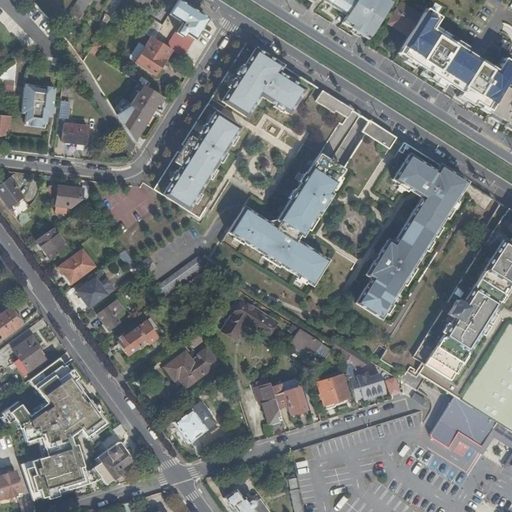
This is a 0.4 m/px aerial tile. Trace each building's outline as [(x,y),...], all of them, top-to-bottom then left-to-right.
[(78,0),(58,32),(62,37),(73,20),(78,23),(92,0),(117,0),(121,3),(123,0),(78,0)] [(129,0),(145,9),(148,4),(150,0),(129,0)] [(160,0),(150,0),(148,4),(156,8),(160,0)] [(323,0),(321,3),(344,18),(354,4),(356,0),(323,0)] [(356,0),(344,18),(341,24),(367,40),(391,5),(383,0),(356,0)] [(445,16),(420,54),(429,59),(465,3),(459,0),(457,0),(446,17),(445,16)] [(511,0),(491,0),(511,11),(511,0)] [(170,51),(182,59),(203,26),(190,17),(193,13),(177,4),(168,18),(180,25),(170,42),(174,45),(170,51)] [(112,5),(104,17),(110,21),(112,17),(118,8),(112,5)] [(397,6),(384,26),(405,40),(418,20),(397,6)] [(511,41),(511,18),(502,12),(491,29),(511,41)] [(193,13),(190,17),(203,26),(206,22),(193,13)] [(104,30),(110,21),(104,17),(103,20),(99,27),(104,30)] [(161,29),(150,22),(142,35),(149,40),(153,42),(161,29)] [(94,45),(104,30),(99,27),(98,29),(89,43),(94,46),(94,45)] [(143,50),(142,52),(162,65),(170,53),(153,42),(149,40),(143,50)] [(456,65),(464,53),(447,41),(433,63),(448,72),(454,64),(456,65)] [(99,49),(94,45),(94,46),(88,55),(93,58),(99,49)] [(142,52),(143,50),(138,46),(129,60),(129,64),(133,66),(142,52)] [(133,66),(153,79),(162,65),(142,52),(133,66)] [(254,52),(237,77),(221,105),(245,120),(258,99),(287,116),(301,95),(330,115),(328,119),(338,126),(340,127),(349,112),(300,81),(254,52)] [(14,67),(0,77),(0,85),(2,86),(0,103),(10,105),(14,67)] [(460,90),(480,102),(489,87),(476,79),(480,72),(473,68),(460,90)] [(428,75),(421,70),(414,82),(421,86),(428,75)] [(493,80),(480,72),(476,79),(489,87),(493,80)] [(43,93),(22,90),(19,117),(22,118),(22,125),(24,125),(42,127),(44,127),(45,121),(49,121),(49,117),(51,109),(53,90),(44,89),(43,93)] [(160,100),(141,89),(128,109),(115,119),(132,145),(160,100)] [(509,95),(502,91),(486,117),(487,118),(497,124),(497,122),(504,127),(503,128),(504,128),(511,132),(511,89),(511,90),(509,95)] [(58,102),(58,118),(68,119),(69,102),(58,102)] [(174,165),(180,169),(161,198),(186,214),(238,131),(214,115),(195,144),(189,141),(184,149),(179,157),(174,165)] [(361,134),(363,135),(387,150),(394,140),(368,123),(361,134)] [(82,148),(84,131),(61,127),(59,145),(82,148)] [(242,209),(226,234),(309,286),(324,261),(286,237),(287,235),(285,233),(287,230),(299,237),(314,214),(316,215),(328,196),(326,195),(341,171),(317,156),(275,222),(277,224),(274,229),(242,209)] [(389,252),(384,249),(379,256),(374,265),(370,271),(376,274),(366,290),(356,306),(381,322),(416,264),(459,193),(469,199),(468,201),(482,210),(488,200),(462,184),(443,171),(439,177),(408,157),(393,182),(421,199),(389,252)] [(18,188),(12,179),(0,187),(0,202),(6,211),(20,200),(14,192),(18,188)] [(68,211),(79,201),(86,202),(85,201),(87,189),(80,188),(79,194),(72,193),(72,192),(49,189),(47,203),(54,204),(54,209),(55,209),(66,211),(68,211)] [(28,211),(20,200),(6,211),(13,221),(28,211)] [(455,242),(382,361),(399,372),(397,374),(401,376),(402,374),(412,380),(414,376),(451,399),(459,401),(507,323),(511,325),(511,429),(510,432),(511,432),(511,223),(488,262),(455,242)] [(48,263),(66,250),(51,231),(33,244),(48,263)] [(120,256),(126,264),(130,261),(129,259),(124,253),(120,256)] [(68,287),(91,271),(80,255),(56,271),(62,279),(61,280),(66,288),(68,287)] [(204,270),(196,260),(153,291),(161,302),(204,270)] [(149,263),(138,271),(143,277),(144,279),(155,272),(149,263)] [(93,282),(74,295),(86,311),(105,298),(93,282)] [(228,297),(223,292),(210,303),(215,308),(228,297)] [(240,296),(234,292),(229,297),(236,301),(240,296)] [(115,303),(96,317),(107,333),(117,326),(112,319),(122,312),(115,303)] [(237,323),(223,314),(213,329),(233,342),(243,327),(265,341),(276,324),(248,306),(237,323)] [(9,310),(0,316),(0,340),(0,341),(20,326),(9,310)] [(148,321),(147,322),(159,339),(163,337),(161,334),(159,336),(148,321)] [(144,345),(147,348),(159,339),(147,322),(116,345),(125,358),(144,345)] [(511,325),(507,323),(459,401),(510,432),(511,429),(511,325)] [(290,327),(286,332),(293,337),(297,332),(290,327)] [(319,346),(297,332),(293,337),(286,348),(298,356),(302,350),(312,356),(319,346)] [(183,342),(191,353),(204,343),(196,333),(183,342)] [(17,362),(13,366),(23,380),(46,362),(29,339),(11,353),(17,362)] [(335,344),(330,352),(359,371),(373,367),(335,344)] [(183,357),(167,368),(176,381),(184,391),(214,368),(204,355),(190,365),(183,357)] [(45,456),(20,465),(31,502),(46,497),(47,500),(59,496),(58,493),(88,483),(76,444),(73,445),(69,436),(78,430),(88,440),(108,424),(75,378),(76,377),(71,369),(69,370),(60,358),(29,381),(46,404),(29,416),(20,404),(9,413),(16,422),(19,429),(21,429),(26,443),(39,438),(45,456)] [(167,368),(163,371),(172,384),(176,381),(167,368)] [(395,376),(384,380),(390,396),(401,392),(395,376)] [(365,377),(347,383),(354,403),(378,396),(373,379),(367,382),(365,377)] [(347,401),(339,378),(315,386),(322,409),(347,401)] [(279,389),(268,393),(275,414),(286,411),(289,419),(305,414),(294,382),(279,387),(279,389)] [(260,408),(266,427),(278,424),(275,414),(268,393),(266,386),(255,390),(256,391),(252,392),(258,409),(260,408)] [(409,395),(406,400),(414,406),(417,407),(420,402),(409,395)] [(459,401),(451,399),(426,440),(445,451),(455,436),(459,438),(478,450),(489,432),(494,422),(459,401)] [(204,434),(189,413),(171,425),(186,446),(204,434)] [(511,432),(510,432),(494,422),(489,432),(493,435),(511,446),(511,432)] [(493,435),(489,432),(478,450),(476,454),(480,457),(490,439),(493,435)] [(511,446),(493,435),(490,439),(511,452),(511,451),(511,446)] [(459,438),(455,436),(445,451),(450,454),(457,442),(459,438)] [(459,438),(457,442),(476,454),(478,450),(459,438)] [(108,457),(96,467),(108,484),(123,472),(120,468),(131,460),(124,450),(120,453),(115,446),(108,450),(109,453),(106,455),(108,457)] [(511,451),(511,452),(501,470),(505,472),(508,468),(511,461),(511,451)] [(20,494),(13,474),(0,478),(0,481),(5,498),(6,500),(15,497),(15,496),(20,494)] [(233,493),(222,502),(229,511),(251,511),(254,510),(254,507),(252,504),(250,502),(248,502),(246,504),(242,500),(240,502),(233,493)] [(288,494),(291,511),(299,511),(296,493),(292,493),(288,494)] [(265,511),(257,501),(252,504),(254,507),(254,510),(251,511),(265,511)]
